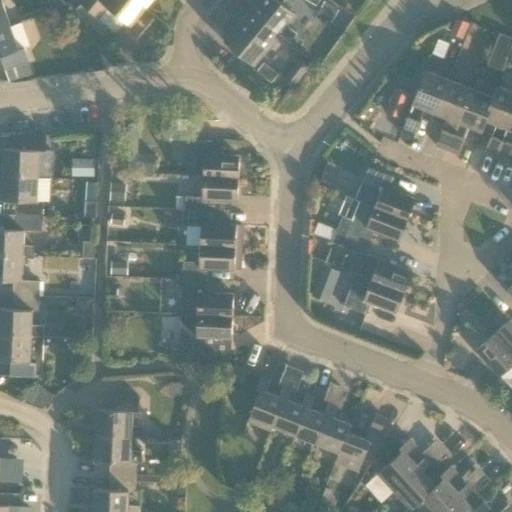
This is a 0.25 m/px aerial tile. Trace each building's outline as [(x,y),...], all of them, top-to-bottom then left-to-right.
[(0,0),(0,28),(10,25),(2,1),(3,0),(0,0)] [(131,25),(147,6),(139,0),(81,0),(80,2),(98,18),(108,6),(131,25)] [(289,42),(296,33),(287,25),(295,15),(277,0),(263,0),(253,13),(279,34),(280,34),(289,42)] [(339,9),(325,1),(317,14),(331,23),(339,9)] [(253,66),(279,34),(253,13),(227,44),(253,66)] [(462,39),(469,23),(456,17),(450,33),(462,39)] [(10,25),(0,28),(0,56),(4,69),(29,60),(24,47),(30,45),(22,22),(11,26),(10,25)] [(511,45),(511,37),(501,33),(494,52),(507,57),(511,45)] [(443,57),(449,42),(438,38),(432,53),(443,57)] [(282,79),(293,87),(309,67),(299,58),(282,79)] [(436,113),(449,80),(426,71),(402,132),(413,136),(424,108),(436,113)] [(447,150),(471,89),(449,80),(436,113),(447,118),(436,145),(447,150)] [(496,156),(511,116),(511,91),(498,86),(493,97),(494,97),(485,119),(485,120),(496,124),(485,152),(496,156)] [(400,118),(410,94),(395,88),(386,112),(400,118)] [(494,97),(493,97),(471,89),(447,150),(458,154),(469,126),(481,131),(485,120),(485,119),(494,97)] [(179,131),(179,111),(170,111),(170,131),(179,131)] [(511,116),(496,156),(507,161),(511,148),(511,116)] [(46,151),(46,136),(20,135),(20,149),(4,148),(3,174),(39,176),(40,150),(46,151)] [(239,178),(240,155),(212,154),(212,141),(188,140),(188,154),(190,154),(189,175),(203,176),(239,178)] [(134,169),(136,145),(132,145),(120,144),(119,160),(124,160),(124,169),(134,169)] [(95,158),(72,158),(72,176),(94,176),(95,158)] [(408,219),(416,199),(390,189),(394,177),(368,167),(355,199),(360,201),(408,219)] [(38,201),(39,176),(3,174),(2,200),(17,201),(17,215),(43,216),(43,201),(38,201)] [(238,200),(239,178),(203,176),(202,197),(186,196),(185,209),(185,210),(209,211),(210,198),(238,200)] [(111,200),(124,201),(126,183),(112,183),(111,200)] [(85,201),(85,216),(96,217),(97,201),(86,201),(85,201)] [(400,240),(408,219),(360,201),(353,221),(342,217),(337,230),(347,233),(369,241),(374,230),(400,240)] [(185,210),(185,209),(177,209),(177,225),(201,226),(200,245),(242,247),(243,225),(209,223),(209,211),(185,210)] [(112,213),(111,224),(125,225),(126,214),(112,213)] [(42,230),(43,216),(17,215),(16,229),(0,228),(0,254),(23,255),(23,256),(33,256),(33,245),(24,245),(24,230),(42,230)] [(337,230),(333,241),(364,254),(369,241),(347,233),(337,230)] [(84,241),(83,257),(94,257),(95,241),(84,241)] [(241,269),(242,247),(200,245),(200,262),(183,261),(182,279),(206,280),(207,268),(241,269)] [(22,280),(23,256),(23,255),(0,254),(0,279),(14,281),(13,295),(39,296),(40,281),(22,280)] [(404,292),(413,271),(368,254),(360,275),(404,292)] [(114,274),(127,275),(128,262),(114,261),(114,274)] [(328,302),(334,287),(340,272),(323,265),(317,281),(311,296),(328,302)] [(404,292),(360,275),(356,273),(344,305),(366,314),(370,302),(396,313),(404,292)] [(206,292),(206,280),(182,279),(181,313),(197,314),(233,316),(234,294),(206,292)] [(0,334),(32,335),(33,310),(39,310),(39,296),(13,295),(13,309),(0,308),(0,334)] [(232,338),(233,316),(197,314),(197,331),(180,330),(179,348),(174,348),(173,361),(203,362),(204,337),(232,338)] [(511,355),(511,322),(509,320),(493,335),(511,355)] [(43,336),(32,335),(0,334),(0,359),(11,360),(10,374),(36,376),(36,373),(42,374),(43,336)] [(501,376),(511,365),(511,355),(493,335),(476,350),(501,376)] [(248,371),(233,365),(227,381),(242,387),(248,371)] [(284,398),(279,396),(266,391),(270,380),(261,376),(256,388),(260,390),(248,421),(271,430),(273,426),(284,398)] [(306,407),(301,405),(288,399),(292,388),(284,385),(279,396),(284,398),(273,426),(295,434),(306,407)] [(41,388),(31,402),(46,408),(53,394),(41,388)] [(328,415),(324,414),(310,408),(315,397),(306,394),(301,405),(306,407),(295,434),(317,443),(328,415)] [(139,411),(140,397),(114,395),(113,410),(97,409),(96,435),(132,436),(143,437),(143,426),(132,426),(133,411),(139,411)] [(348,432),(351,424),(333,417),(337,406),(328,402),(324,414),(328,415),(317,443),(339,452),(340,452),(347,432),(348,432)] [(376,444),(386,419),(375,414),(365,439),(348,432),(347,432),(340,452),(339,452),(335,462),(359,471),(370,442),(376,444)] [(131,450),(132,436),(96,435),(95,460),(110,461),(110,475),(136,476),(137,463),(141,463),(142,451),(131,450)] [(375,457),(387,464),(400,442),(388,435),(375,457)] [(417,464),(407,454),(416,446),(409,439),(399,447),(402,451),(377,473),(394,491),(420,468),(417,464)] [(436,486),(436,485),(423,471),(432,463),(425,456),(417,464),(420,468),(394,491),(411,509),(423,498),(436,486)] [(442,511),(461,495),(458,492),(448,481),(457,473),(451,466),(441,475),(444,478),(436,485),(436,486),(423,498),(436,511),(442,511)] [(265,471),(257,467),(254,476),(262,479),(265,471)] [(228,483),(241,488),(245,478),(232,473),(228,483)] [(135,491),(136,476),(110,475),(109,489),(94,489),(92,511),(139,511),(140,506),(129,505),(129,491),(135,491)] [(287,489),(298,493),(302,483),(291,479),(287,489)] [(476,511),(474,509),(464,499),(473,490),(467,483),(458,492),(461,495),(442,511),(476,511)] [(485,511),(489,508),(483,501),(474,509),(476,511),(485,511)]
